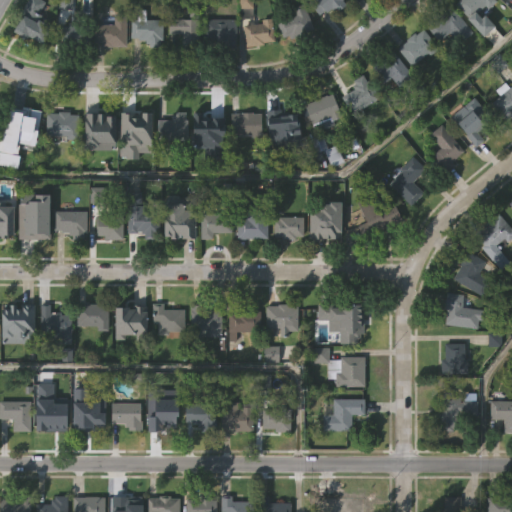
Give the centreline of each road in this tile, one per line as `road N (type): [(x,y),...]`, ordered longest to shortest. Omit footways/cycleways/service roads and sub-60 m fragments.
road 1 (residential): [(0,464),(511,464)]
road 2 (residential): [(0,54),(56,71),(253,74),(323,54),(402,0)]
road 3 (residential): [(0,271),(410,273)]
road 4 (residential): [(404,511),(399,340),(410,273),(430,231),(511,159)]
